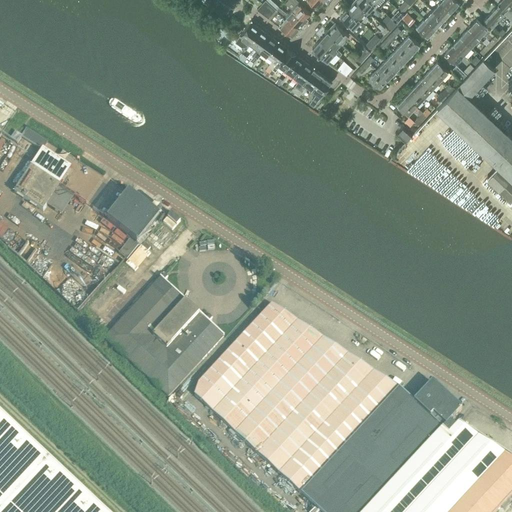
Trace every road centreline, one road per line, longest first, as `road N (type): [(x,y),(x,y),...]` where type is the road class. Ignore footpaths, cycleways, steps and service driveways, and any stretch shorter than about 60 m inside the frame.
road 1 (unclassified): [(511,419),(0,89)]
road 2 (residential): [(477,0),(378,105),(299,47)]
